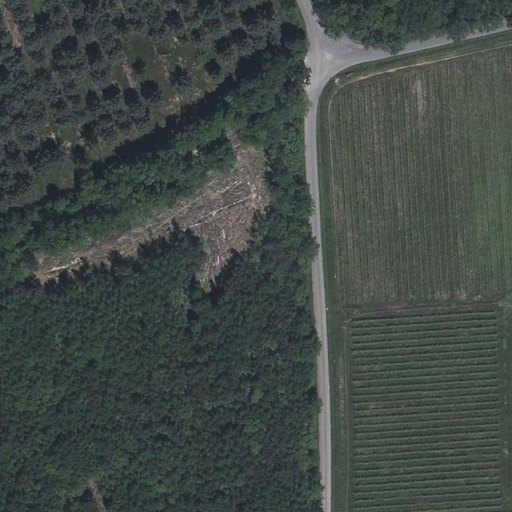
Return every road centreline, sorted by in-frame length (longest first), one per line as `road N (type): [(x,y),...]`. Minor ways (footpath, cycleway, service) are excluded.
road 1 (unclassified): [(327,47),(314,98),(325,511)]
road 2 (track): [(0,252),(148,184),(320,60)]
road 3 (unclassified): [(511,24),(359,58),(327,47)]
